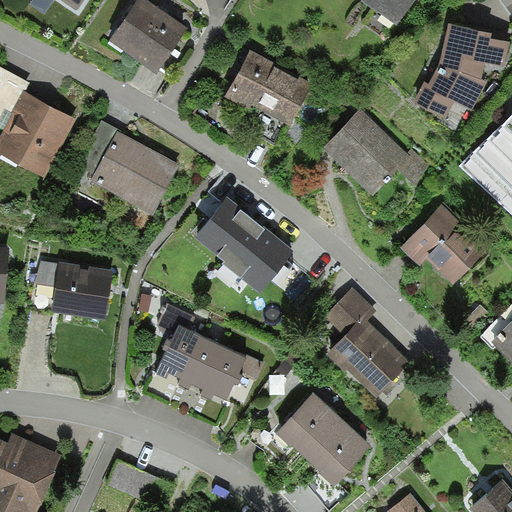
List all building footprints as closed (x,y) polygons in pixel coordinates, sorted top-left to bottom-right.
[(59,0),(76,11),(83,0),(59,0)] [(141,0),(111,43),(157,75),(187,33),(163,15),(141,0)] [(361,0),(360,2),(396,28),(416,0),(361,0)] [(426,82),(414,104),(445,120),(455,102),(472,111),(487,83),(482,80),(484,64),(505,68),(509,44),(490,41),(491,36),(449,26),(439,69),(430,84),(426,82)] [(254,108),(291,128),(313,89),(276,68),(278,64),(252,49),(225,99),(251,113),(254,108)] [(43,103),(24,93),(29,84),(1,69),(0,70),(0,127),(6,131),(0,141),(0,153),(45,178),(76,122),(43,103)] [(324,148),(373,197),(399,171),(413,185),(428,170),(411,154),(407,158),(361,111),(324,148)] [(511,117),(461,168),(511,214),(511,117)] [(139,143),(118,132),(119,131),(103,122),(78,169),(93,177),(91,181),(154,216),(181,166),(139,143)] [(258,221),(227,196),(192,238),(261,294),(272,281),(289,260),(296,252),(258,221)] [(443,208),(401,247),(419,266),(427,258),(453,286),(486,254),(456,221),(443,208)] [(0,305),(4,306),(9,247),(0,245),(0,305)] [(52,315),(107,324),(112,288),(115,272),(41,260),(36,293),(56,296),(52,315)] [(289,260),(272,281),(299,302),(316,281),(289,260)] [(344,336),(327,353),(345,372),(348,369),(377,397),(382,392),(387,397),(406,377),(401,372),(412,362),(391,342),(369,320),(379,311),(355,287),(325,317),(344,336)] [(160,318),(167,328),(162,338),(166,340),(158,356),(155,355),(140,385),(218,425),(229,401),(226,399),(237,377),(239,378),(243,370),(257,377),(266,360),(196,326),(201,316),(169,300),(160,318)] [(511,303),(481,336),(495,349),(497,347),(511,361),(511,303)] [(320,470),(335,485),(339,481),(372,445),(351,426),(332,409),(316,394),(285,428),(281,424),(269,437),(285,453),(295,445),(320,470)] [(0,511),(37,511),(64,455),(14,433),(9,444),(0,439),(0,511)] [(108,482),(165,506),(176,479),(120,455),(108,482)] [(335,485),(320,470),(307,481),(330,509),(349,494),(339,481),(335,485)] [(511,511),(511,487),(504,478),(469,506),(473,511),(511,511)] [(425,511),(411,494),(388,511),(425,511)]
